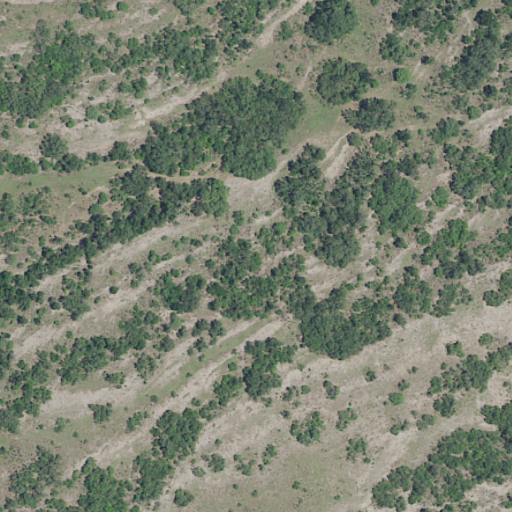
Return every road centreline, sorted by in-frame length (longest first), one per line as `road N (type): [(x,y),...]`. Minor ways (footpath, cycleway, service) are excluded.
road 1 (track): [(511,122),(420,99),(244,163),(0,273)]
road 2 (residential): [(420,99),(511,8)]
